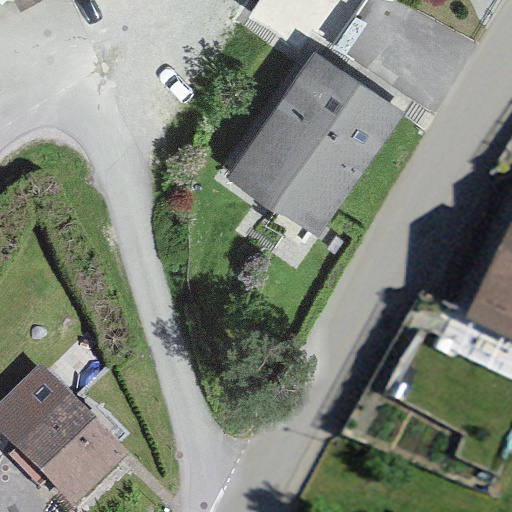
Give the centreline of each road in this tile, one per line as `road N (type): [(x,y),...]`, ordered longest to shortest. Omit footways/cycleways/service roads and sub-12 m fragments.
road 1 (residential): [(242,510),(360,295),(511,53)]
road 2 (residential): [(242,510),(167,345),(105,128),(90,112),(40,98)]
